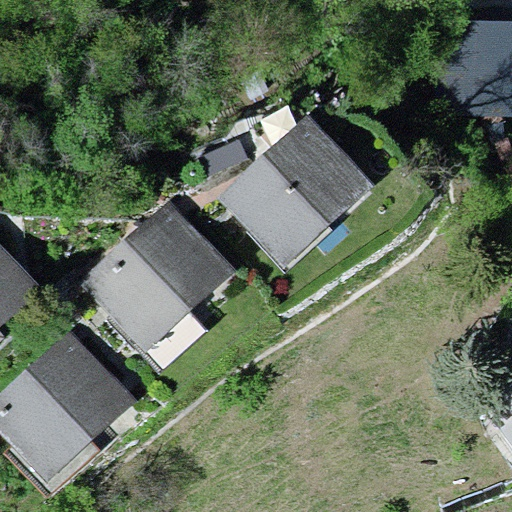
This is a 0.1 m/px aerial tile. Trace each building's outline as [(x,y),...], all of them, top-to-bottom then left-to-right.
[(511,11),(479,10),(479,23),(453,22),(451,116),(511,117),(511,11)] [(374,190),(305,113),(211,197),(280,274),(374,190)] [(232,270),(168,201),(80,283),(145,352),(232,270)] [(0,344),(48,301),(0,247),(0,344)] [(138,404),(69,326),(0,387),(0,428),(49,483),(138,404)] [(511,421),(503,428),(511,440),(511,421)]
